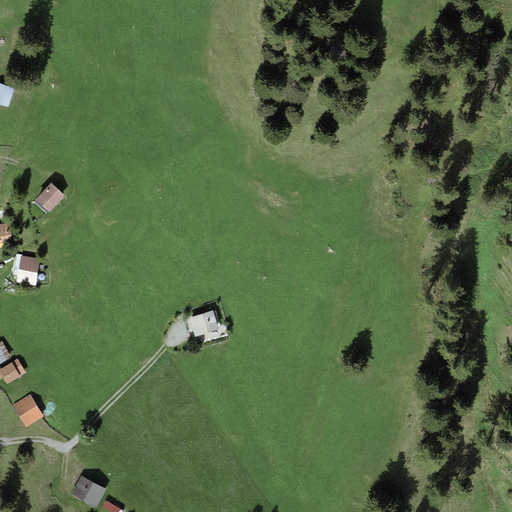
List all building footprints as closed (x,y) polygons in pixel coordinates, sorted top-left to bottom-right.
[(14,89),(0,83),(0,103),(8,107),(14,89)] [(51,183),(36,199),(49,212),(65,196),(51,183)] [(10,223),(0,224),(0,245),(13,243),(10,223)] [(39,259),(21,256),(17,283),(35,285),(39,259)] [(213,310),(189,317),(195,337),(219,330),(213,310)] [(2,341),(0,342),(0,363),(12,358),(2,341)] [(12,363),(0,369),(0,371),(7,384),(20,376),(12,363)] [(31,394),(13,405),(26,427),(44,416),(31,394)] [(106,489),(81,475),(71,494),(96,508),(106,489)] [(126,511),(107,501),(104,508),(110,511),(126,511)]
